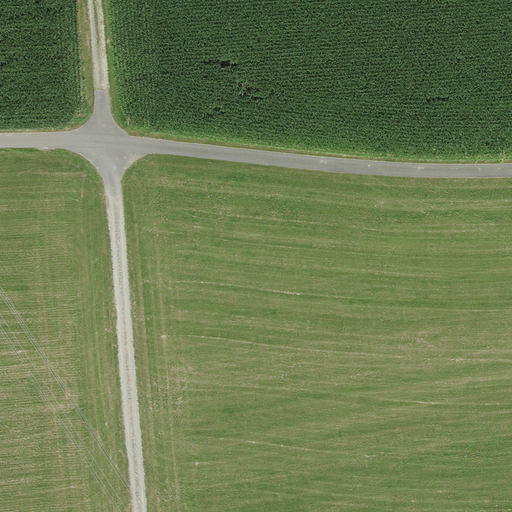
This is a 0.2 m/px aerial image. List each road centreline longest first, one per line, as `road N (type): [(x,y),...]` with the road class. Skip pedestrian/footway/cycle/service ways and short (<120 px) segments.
road 1 (track): [(94,0),(139,511)]
road 2 (track): [(511,167),(419,171),(105,140),(0,142)]
